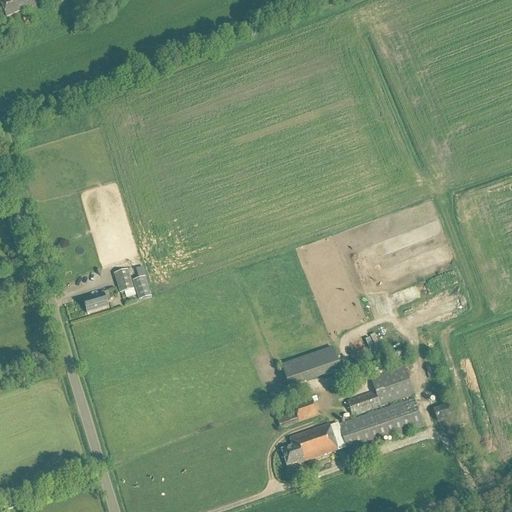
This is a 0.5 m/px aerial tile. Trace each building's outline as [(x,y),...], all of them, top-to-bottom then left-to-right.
[(2,0),(0,1),(0,3),(6,19),(20,13),(21,14),(54,0),(2,0)] [(25,25),(32,22),(29,17),(22,20),(25,25)] [(119,296),(123,294),(126,301),(127,301),(128,303),(136,301),(129,277),(132,276),(131,270),(113,276),(119,296)] [(132,283),(138,302),(150,298),(144,279),(132,283)] [(83,301),(87,315),(106,309),(105,304),(110,302),(107,294),(103,296),(102,295),(83,301)] [(332,349),(281,367),(289,390),(340,372),(332,349)] [(375,393),(347,403),(352,418),(414,397),(404,369),(370,380),(375,393)] [(288,417),(287,413),(276,417),(280,430),(298,423),(317,417),(311,400),(292,406),(295,414),(288,417)] [(413,400),(330,428),(329,426),(288,440),(291,448),(281,451),(286,467),(300,463),(301,464),(338,452),(338,451),(345,448),(347,454),(423,428),(413,400)] [(450,418),(446,407),(433,412),(437,423),(450,418)] [(317,462),(308,465),(310,471),(319,469),(317,462)]
